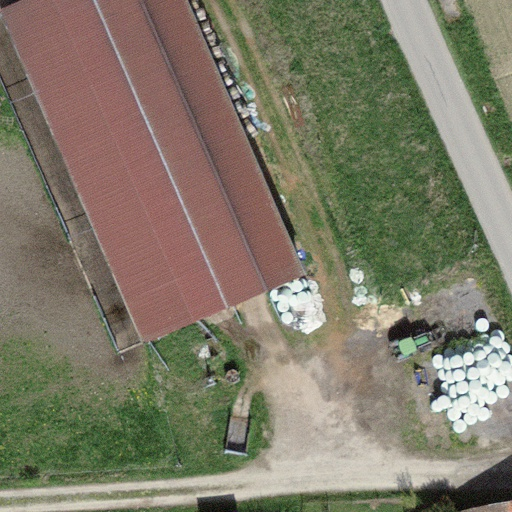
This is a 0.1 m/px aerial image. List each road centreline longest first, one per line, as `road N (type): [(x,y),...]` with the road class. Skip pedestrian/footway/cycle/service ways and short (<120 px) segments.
road 1 (track): [(511,476),(0,510)]
road 2 (unclassified): [(511,251),(401,0)]
